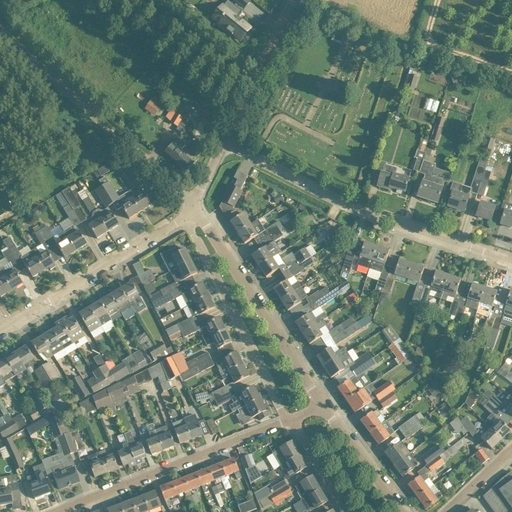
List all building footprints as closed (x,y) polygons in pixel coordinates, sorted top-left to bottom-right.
[(223,18),(219,23),(227,30),(226,31),(232,35),(233,34),(241,41),(251,28),(237,17),(241,12),(241,13),(242,12),(228,1),(223,7),(229,11),(225,16),(224,15),(222,17),(223,18)] [(413,92),(418,77),(408,74),(403,89),(413,92)] [(460,85),(459,81),(456,75),(450,77),(452,83),(453,83),(454,87),(460,85)] [(147,105),(145,109),(149,113),(152,109),(157,112),(160,108),(162,105),(153,98),(152,98),(150,101),(147,105)] [(425,109),(438,112),(440,101),(428,98),(425,109)] [(183,118),(188,111),(180,106),(176,113),(183,118)] [(205,124),(210,114),(200,108),(196,115),(200,117),(198,120),(205,124)] [(183,118),(176,113),(170,122),(178,127),(183,118)] [(438,141),(442,128),(435,126),(431,139),(438,141)] [(491,151),(495,140),(488,138),(484,148),(491,151)] [(170,146),(164,154),(176,164),(185,153),(182,150),(185,145),(178,139),(174,144),(173,143),(174,142),(170,146)] [(185,153),(176,164),(177,165),(186,173),(198,158),(197,157),(198,156),(204,145),(195,140),(189,152),(187,150),(185,153)] [(417,159),(413,170),(419,172),(423,161),(424,156),(425,153),(424,153),(425,148),(428,141),(424,140),(421,150),(420,150),(417,157),(417,159)] [(432,151),(425,148),(424,153),(425,153),(424,156),(430,157),(432,151)] [(380,177),(377,186),(390,190),(391,188),(405,193),(409,179),(394,175),(396,168),(385,165),(386,163),(377,160),(373,174),(380,177)] [(464,212),(467,203),(469,198),(471,193),(477,195),(486,167),(487,162),(479,160),(470,189),(461,185),(453,183),(450,192),(453,193),(448,207),(464,212)] [(442,188),(444,181),(431,177),(435,165),(433,164),(423,161),(419,172),(419,173),(425,175),(422,182),(421,187),(417,197),(437,203),(441,194),(442,189),(442,188)] [(105,174),(114,169),(110,163),(102,168),(97,171),(101,177),(105,174)] [(487,185),(492,169),(486,167),(481,183),(487,185)] [(247,176),(238,171),(237,171),(234,178),(237,180),(233,187),(230,186),(222,201),(234,207),(241,191),(240,191),(247,176)] [(105,177),(99,181),(103,188),(113,203),(119,200),(118,198),(109,183),(105,177)] [(130,191),(128,192),(132,199),(140,212),(151,205),(151,206),(139,185),(130,191)] [(69,188),(62,192),(81,223),(87,220),(79,206),(80,206),(69,188)] [(100,193),(98,195),(106,207),(113,203),(103,188),(99,191),(100,193)] [(83,190),(78,193),(82,200),(86,207),(92,204),(87,197),(83,190)] [(62,192),(55,196),(73,225),(64,231),(76,251),(86,245),(87,245),(76,226),(81,223),(62,192)] [(119,200),(113,203),(117,211),(122,208),(124,211),(129,219),(130,219),(129,218),(140,212),(132,199),(128,192),(118,198),(119,200)] [(277,205),(283,202),(280,194),(273,197),(277,205)] [(491,221),(494,211),(495,208),(481,203),(480,207),(476,216),(491,221)] [(306,212),(308,208),(300,204),(298,208),(306,212)] [(100,218),(108,232),(118,225),(119,226),(119,225),(108,207),(103,211),(98,209),(95,211),(100,218)] [(87,221),(90,225),(89,225),(97,239),(97,238),(108,232),(100,218),(95,211),(93,213),(91,218),(87,221)] [(238,233),(250,224),(243,214),(238,217),(235,211),(227,216),(231,222),(230,222),(231,223),(231,222),(238,233)] [(511,227),(511,213),(505,211),(501,224),(511,227)] [(257,220),(250,224),(238,233),(245,243),(244,244),(253,239),(257,236),(260,242),(267,238),(262,232),(265,230),(258,220),(257,220)] [(267,238),(282,228),(283,228),(279,222),(275,224),(265,230),(262,232),(267,238)] [(41,245),(32,251),(44,271),(49,268),(50,270),(56,267),(54,264),(49,255),(54,252),(40,230),(41,230),(39,227),(38,226),(33,229),(35,233),(34,234),(41,245)] [(41,230),(40,230),(54,252),(59,248),(65,258),(76,251),(64,231),(53,237),(47,226),(45,227),(41,230)] [(344,227),(338,231),(342,237),(351,231),(344,227)] [(253,256),(260,266),(278,254),(281,252),(275,242),(283,236),(283,237),(286,234),(282,228),(267,238),(270,244),(252,256),(253,256)] [(338,231),(329,236),(333,242),(342,237),(338,231)] [(33,277),(44,271),(32,251),(21,257),(9,237),(3,241),(9,250),(17,262),(21,260),(33,278),(33,277)] [(369,270),(377,246),(364,242),(362,251),(358,261),(357,266),(369,270)] [(185,249),(180,252),(177,246),(167,251),(161,254),(165,263),(173,259),(178,268),(191,261),(185,249)] [(389,250),(377,246),(369,270),(380,273),(383,265),(384,266),(386,260),(389,250)] [(278,254),(260,266),(266,277),(266,278),(275,272),(279,278),(288,272),(308,259),(310,258),(304,249),(294,256),(296,258),(285,265),(282,260),(278,254)] [(10,266),(17,262),(9,250),(2,254),(10,266)] [(346,257),(341,271),(349,274),(353,259),(346,257)] [(308,259),(288,272),(292,278),(294,276),(304,270),(304,269),(311,265),(308,259)] [(395,275),(407,279),(412,264),(399,260),(396,269),(394,275),(395,275)] [(170,272),(172,276),(176,283),(174,284),(160,291),(163,297),(177,290),(186,286),(183,280),(188,278),(197,273),(191,261),(178,268),(170,272)] [(412,264),(407,279),(418,283),(419,283),(421,278),(424,268),(412,264)] [(18,276),(15,271),(12,267),(11,268),(6,271),(4,267),(0,269),(0,271),(3,277),(11,290),(22,284),(23,284),(18,276)] [(145,273),(138,276),(142,285),(143,287),(145,286),(150,283),(149,282),(151,281),(155,279),(151,270),(145,273)] [(3,277),(0,271),(0,296),(1,298),(1,297),(11,290),(3,277)] [(440,299),(448,276),(436,272),(433,281),(431,287),(430,291),(436,293),(435,298),(440,299)] [(382,293),(386,279),(379,276),(378,281),(375,291),(382,293)] [(448,276),(440,299),(446,301),(447,297),(453,299),(454,295),(455,295),(457,290),(461,280),(448,276)] [(386,279),(382,293),(381,297),(390,300),(391,296),(389,295),(393,281),(386,279)] [(298,282),(291,286),(287,280),(283,284),(282,284),(274,289),(274,290),(281,300),(301,287),(298,282)] [(342,293),(350,288),(347,282),(338,287),(329,293),(333,299),(342,293)] [(121,289),(132,307),(142,301),(138,295),(135,290),(136,289),(135,288),(134,288),(131,283),(121,289)] [(194,303),(208,296),(202,284),(194,288),(188,291),(189,293),(181,296),(187,307),(194,303)] [(466,305),(466,307),(477,311),(485,288),(472,284),(470,292),(469,293),(467,299),(468,299),(466,305)] [(301,303),(300,302),(307,297),(301,287),(281,300),(288,311),(287,311),(288,311),(301,303)] [(306,299),(310,305),(329,293),(326,287),(319,292),(318,291),(306,299)] [(418,305),(423,291),(416,288),(412,302),(409,301),(408,305),(416,308),(417,305),(418,305)] [(477,311),(476,314),(487,318),(489,312),(490,312),(494,301),(497,292),(485,288),(477,311)] [(110,296),(119,310),(120,312),(126,308),(127,310),(132,307),(121,289),(110,296)] [(180,297),(177,290),(163,297),(166,303),(166,304),(175,299),(180,297)] [(511,315),(511,290),(510,290),(507,300),(505,305),(506,306),(503,313),(504,313),(511,315)] [(429,296),(430,293),(423,291),(418,305),(414,319),(420,321),(425,307),(429,296)] [(350,295),(345,299),(348,304),(354,301),(350,295)] [(110,296),(100,302),(107,314),(108,317),(119,310),(110,296)] [(192,317),(199,313),(200,315),(215,308),(208,296),(194,303),(187,307),(192,317)] [(314,311),(326,303),(322,297),(310,305),(314,311)] [(451,303),(448,315),(451,316),(455,317),(459,303),(452,300),(451,303)] [(108,317),(107,314),(100,302),(90,308),(97,320),(101,327),(111,321),(108,317)] [(466,307),(466,305),(459,303),(455,317),(462,319),(466,307)] [(97,320),(90,308),(79,315),(82,319),(82,320),(83,322),(83,321),(91,333),(101,327),(97,320)] [(491,329),(496,314),(490,312),(489,312),(487,318),(484,326),(491,329)] [(296,323),(303,334),(323,320),(327,318),(324,313),(315,318),(312,313),(308,315),(295,323),(296,323)] [(500,326),(503,317),(496,314),(491,329),(488,338),(495,341),(500,326)] [(73,318),(69,321),(67,317),(61,321),(63,324),(75,343),(85,337),(80,330),(78,325),(77,323),(76,323),(73,318)] [(309,345),(318,340),(320,339),(323,344),(356,323),(352,317),(329,332),(325,326),(326,325),(323,320),(303,334),(310,344),(309,344),(309,345)] [(180,332),(194,325),(191,318),(177,325),(178,326),(180,332)] [(202,336),(204,341),(226,330),(220,318),(205,325),(209,333),(202,336)] [(57,328),(53,331),(64,350),(75,343),(63,324),(61,321),(55,325),(57,328)] [(335,345),(360,329),(356,323),(331,339),(323,344),(327,350),(317,356),(317,357),(318,357),(324,367),(347,353),(344,348),(339,351),(335,354),(331,348),(335,345)] [(171,341),(182,336),(184,338),(197,331),(194,325),(169,337),(171,341)] [(232,342),(226,330),(204,341),(207,347),(214,343),(217,349),(232,342)] [(64,350),(53,331),(42,337),(54,356),(64,350)] [(151,339),(149,340),(144,333),(136,338),(140,346),(145,353),(148,351),(148,350),(155,346),(151,339)] [(47,360),(54,356),(42,337),(32,343),(35,348),(34,349),(36,351),(36,350),(39,355),(45,361),(47,360)] [(407,349),(404,345),(400,339),(389,347),(400,363),(404,361),(411,355),(407,349)] [(162,341),(155,346),(162,358),(173,351),(170,347),(166,349),(162,341)] [(155,362),(162,358),(155,346),(148,350),(148,351),(155,362)] [(419,346),(416,355),(421,356),(422,355),(424,348),(419,346)] [(26,347),(16,353),(23,365),(26,370),(36,364),(33,359),(30,354),(31,354),(29,352),(26,347)] [(132,355),(141,369),(147,365),(139,351),(132,355)] [(218,371),(221,376),(243,364),(237,352),(228,357),(222,360),(226,367),(218,371)] [(353,372),(372,359),(367,352),(353,362),(350,357),(347,353),(324,367),(331,378),(331,379),(339,373),(344,370),(349,366),(353,372)] [(5,360),(15,376),(26,370),(23,365),(16,353),(5,360)] [(208,353),(194,360),(197,366),(211,359),(208,353)] [(129,357),(125,359),(133,373),(141,369),(132,355),(129,357)] [(414,359),(411,355),(404,361),(406,364),(414,359)] [(501,367),(511,375),(511,367),(509,365),(511,363),(511,355),(505,362),(502,367),(501,367)] [(172,356),(161,363),(165,374),(168,381),(181,375),(180,374),(172,356)] [(189,370),(180,374),(181,375),(184,381),(201,373),(215,366),(211,359),(197,366),(194,368),(189,370)] [(372,359),(353,372),(357,379),(377,365),(372,359)] [(0,374),(5,382),(15,376),(5,360),(0,362),(0,374)] [(50,362),(42,367),(51,382),(60,377),(50,362)] [(109,371),(116,382),(129,374),(123,363),(109,371)] [(161,363),(148,369),(152,380),(165,374),(161,363)] [(243,364),(221,376),(223,380),(231,376),(235,384),(249,377),(243,364)] [(432,380),(436,366),(427,364),(425,371),(432,380)] [(116,382),(109,371),(105,365),(92,373),(94,377),(95,377),(102,389),(115,381),(116,382)] [(488,366),(482,374),(486,378),(492,370),(488,366)] [(42,367),(34,372),(43,387),(51,382),(42,367)] [(445,367),(443,372),(450,375),(452,369),(445,367)] [(511,384),(511,375),(501,367),(497,373),(511,384)] [(148,369),(134,376),(138,386),(152,381),(152,380),(148,369)] [(134,376),(120,383),(124,392),(131,389),(138,386),(134,376)] [(94,393),(102,389),(95,377),(94,377),(86,382),(94,393)] [(349,381),(346,383),(338,389),(346,401),(357,393),(358,393),(362,390),(354,379),(349,381)] [(82,381),(73,387),(78,394),(81,400),(90,394),(82,381)] [(168,381),(160,384),(163,392),(171,389),(168,381)] [(376,390),(373,393),(376,398),(378,401),(395,390),(389,381),(376,390)] [(120,383),(106,389),(112,403),(126,397),(120,383)] [(214,400),(228,393),(225,387),(211,394),(211,395),(208,397),(211,402),(208,403),(214,400)] [(238,410),(260,399),(254,387),(245,391),(240,394),(231,398),(232,399),(231,400),(233,404),(229,406),(232,413),(237,410),(238,410)] [(439,393),(434,387),(428,391),(433,398),(439,393)] [(106,390),(93,397),(98,410),(107,406),(112,404),(112,403),(106,389),(106,390)] [(368,396),(363,389),(362,390),(358,393),(357,393),(346,401),(355,413),(363,407),(365,405),(372,401),(376,398),(373,393),(368,396)] [(392,392),(379,402),(384,408),(397,399),(392,392)] [(232,399),(231,398),(228,393),(214,400),(217,407),(231,400),(232,399)] [(78,394),(64,402),(67,408),(81,400),(78,394)] [(41,395),(33,399),(40,412),(48,407),(41,395)] [(511,398),(509,396),(508,395),(503,403),(501,404),(493,396),(488,401),(499,412),(503,408),(507,411),(511,414),(511,398)] [(93,397),(79,404),(79,406),(87,424),(91,422),(88,413),(98,410),(93,397)] [(61,399),(53,404),(53,405),(57,410),(58,410),(59,412),(67,408),(64,402),(61,399)] [(266,411),(260,399),(238,410),(239,414),(237,417),(245,425),(254,420),(252,418),(258,415),(261,421),(269,417),(266,411)] [(475,406),(468,399),(465,405),(470,410),(475,406)] [(488,401),(483,406),(491,414),(487,418),(489,419),(484,423),(485,424),(501,440),(510,431),(510,432),(511,432),(506,427),(503,424),(500,421),(499,421),(495,416),(499,412),(488,401)] [(450,412),(444,405),(438,410),(444,417),(450,412)] [(28,413),(33,421),(40,417),(35,408),(28,413)] [(372,413),(369,415),(361,421),(370,433),(381,425),(376,418),(381,414),(377,409),(372,413)] [(420,412),(398,428),(402,434),(420,421),(424,418),(420,412)] [(20,414),(12,419),(13,421),(16,426),(25,422),(20,414)] [(49,420),(48,420),(49,423),(55,439),(58,438),(65,456),(69,455),(71,454),(77,452),(69,433),(62,417),(61,415),(49,420)] [(200,428),(195,415),(184,420),(191,439),(203,435),(201,430),(200,428)] [(48,420),(49,420),(48,416),(26,428),(30,435),(49,423),(48,420)] [(478,433),(477,431),(466,416),(460,421),(466,429),(468,432),(472,437),(476,434),(478,433)] [(458,418),(449,424),(457,434),(461,432),(463,435),(468,432),(466,429),(460,421),(458,418)] [(206,422),(208,426),(213,435),(219,432),(213,419),(206,422)] [(191,439),(184,420),(172,424),(180,444),(191,439)] [(13,421),(0,428),(0,432),(3,438),(18,430),(13,421)] [(420,421),(402,434),(406,440),(424,427),(420,421)] [(492,449),(501,440),(485,424),(481,428),(485,433),(480,438),(492,450),(492,449)] [(391,429),(386,432),(381,425),(370,433),(379,445),(387,439),(394,433),(391,429)] [(175,446),(172,441),(167,426),(155,430),(163,451),(175,446)] [(77,430),(69,433),(77,452),(84,449),(77,430)] [(152,455),(163,451),(155,430),(155,431),(149,433),(151,440),(147,442),(150,450),(152,455)] [(130,432),(124,434),(126,441),(136,465),(142,463),(143,463),(141,459),(146,457),(144,452),(141,444),(140,442),(135,444),(133,439),(130,432)] [(11,460),(19,457),(11,438),(3,441),(11,460)] [(51,468),(45,470),(45,471),(48,478),(54,476),(55,480),(59,490),(79,482),(75,471),(77,471),(71,454),(69,455),(65,456),(58,438),(55,439),(54,439),(60,454),(47,458),(51,468)] [(123,452),(118,454),(121,461),(123,466),(128,464),(130,468),(136,465),(136,466),(136,465),(126,441),(120,443),(119,444),(123,452)] [(273,454),(266,458),(274,470),(279,467),(280,467),(288,462),(299,455),(292,442),(272,454),(273,454)] [(394,465),(410,453),(405,447),(401,442),(396,446),(396,445),(385,453),(394,465)] [(439,456),(426,466),(431,472),(431,473),(444,463),(443,461),(456,451),(452,446),(439,456)] [(478,453),(475,455),(482,464),(489,459),(482,450),(478,453)] [(105,451),(98,453),(106,473),(118,468),(113,455),(112,455),(107,457),(105,451)] [(435,451),(419,463),(423,468),(426,466),(439,456),(435,451)] [(92,470),(91,470),(92,472),(93,472),(95,477),(106,473),(98,453),(87,458),(92,470)] [(410,453),(394,465),(402,477),(419,465),(410,453)] [(288,462),(280,467),(287,478),(289,477),(290,478),(298,473),(307,467),(299,455),(288,462)] [(248,456),(241,459),(245,470),(252,467),(248,456)] [(221,464),(226,476),(234,473),(237,480),(241,479),(239,472),(234,459),(221,464)] [(50,494),(47,484),(45,479),(44,480),(41,472),(44,471),(41,463),(32,467),(35,474),(38,482),(30,485),(35,499),(50,494)] [(209,469),(214,481),(226,476),(221,464),(209,469)] [(252,467),(245,470),(250,483),(261,477),(255,466),(252,467)] [(209,469),(197,473),(202,486),(214,481),(209,469)] [(505,511),(511,508),(499,491),(506,485),(511,481),(511,472),(502,479),(483,497),(493,511),(505,511)] [(189,491),(195,489),(202,486),(197,473),(185,478),(189,491)] [(409,486),(417,497),(429,489),(424,483),(429,479),(425,474),(420,478),(420,477),(417,480),(409,486)] [(301,484),(295,487),(298,493),(297,493),(301,500),(308,496),(320,489),(312,476),(304,481),(300,483),(301,484)] [(282,477),(269,485),(273,492),(286,485),(287,484),(282,477)] [(172,483),(177,496),(189,491),(185,478),(172,483)] [(511,511),(511,481),(506,485),(499,491),(511,508),(505,511),(511,511)] [(9,488),(2,489),(0,482),(0,505),(12,504),(12,499),(19,497),(20,500),(18,486),(9,488)] [(177,496),(172,483),(160,488),(167,508),(172,506),(169,499),(177,496)] [(274,504),(292,494),(287,486),(270,497),(274,504)] [(442,497),(438,492),(434,486),(429,489),(417,497),(426,509),(437,501),(442,497)] [(301,500),(300,501),(306,511),(309,511),(310,511),(315,508),(315,509),(327,502),(320,489),(308,496),(301,500)] [(143,497),(149,511),(161,507),(155,492),(143,497)] [(143,497),(131,501),(135,511),(148,511),(149,511),(143,497)] [(120,506),(122,511),(135,511),(131,501),(120,506)] [(240,511),(248,511),(245,503),(238,505),(239,509),(240,511)]
